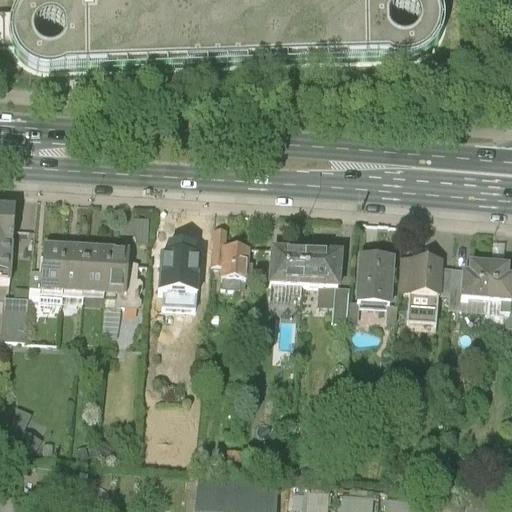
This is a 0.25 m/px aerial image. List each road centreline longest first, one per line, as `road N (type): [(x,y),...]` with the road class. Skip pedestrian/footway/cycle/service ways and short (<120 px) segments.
road 1 (primary): [(487,176),(426,157),(183,138),(70,130),(0,139)]
road 2 (primary): [(0,159),(73,171),(424,191),(487,176)]
